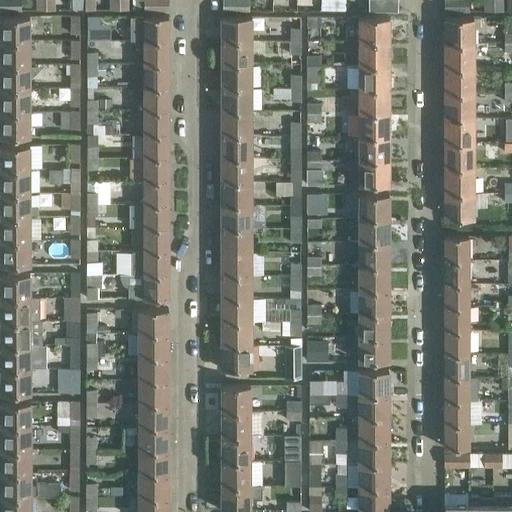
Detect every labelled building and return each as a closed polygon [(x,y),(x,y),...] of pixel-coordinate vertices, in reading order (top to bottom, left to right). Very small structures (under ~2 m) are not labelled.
[(0,0),(0,8),(17,8),(21,8),(21,0),(0,0)] [(46,9),(46,0),(36,0),(36,9),(46,9)] [(55,0),(46,0),(46,9),(56,9),(55,0)] [(85,0),(85,8),(96,8),(95,0),(85,0)] [(109,0),(109,8),(119,8),(119,0),(109,0)] [(119,0),(119,8),(129,8),(129,0),(119,0)] [(144,0),(144,8),(149,8),(169,8),(168,0),(144,0)] [(222,0),(223,9),(242,9),(250,9),(250,0),(222,0)] [(370,0),(371,9),(394,9),(394,0),(370,0)] [(444,0),(445,9),(469,9),(469,0),(444,0)] [(494,10),(493,0),(484,0),(484,10),(494,10)] [(503,0),(493,0),(494,10),(504,10),(503,0)] [(70,13),(70,32),(80,32),(80,13),(70,13)] [(0,14),(0,38),(30,38),(30,14),(0,14)] [(87,26),(97,26),(97,14),(87,14),(87,26)] [(145,14),(145,38),(169,38),(169,14),(145,14)] [(222,14),(222,38),(252,38),(252,14),(222,14)] [(307,15),(307,25),(321,25),(321,15),(307,15)] [(361,15),(361,40),(389,40),(389,15),(361,15)] [(445,15),(445,40),(474,40),(474,26),(480,26),(481,15),(445,15)] [(291,29),(290,39),(301,39),(301,26),(291,26),(291,29)] [(0,38),(0,62),(30,62),(30,38),(0,38)] [(70,57),(80,57),(80,38),(71,38),(70,57)] [(145,38),(145,61),(169,61),(169,38),(145,38)] [(222,38),(222,62),(252,62),(252,49),(259,49),(259,38),(252,38),(222,38)] [(301,39),(290,39),(290,62),(301,62),(301,39)] [(361,40),(361,64),(389,64),(389,40),(361,40)] [(445,40),(445,65),(474,65),(474,40),(445,40)] [(87,50),(87,61),(97,61),(97,50),(87,50)] [(307,53),(307,64),(321,64),(321,53),(307,53)] [(70,80),(80,80),(80,61),(70,61),(70,80)] [(97,61),(87,61),(87,73),(97,73),(97,61)] [(145,61),(145,85),(169,85),(169,61),(145,61)] [(0,62),(0,86),(30,86),(30,62),(0,62)] [(222,62),(222,85),(252,85),(252,62),(222,62)] [(361,64),(361,88),(389,88),(389,64),(361,64)] [(445,65),(445,90),(474,90),(474,65),(445,65)] [(309,89),(323,89),(323,66),(309,66),(309,89)] [(290,72),(290,86),(302,86),(302,72),(290,72)] [(70,85),(70,104),(80,104),(80,85),(70,85)] [(87,85),(87,108),(97,108),(97,85),(87,85)] [(137,109),(145,109),(145,108),(169,108),(169,85),(145,85),(145,96),(137,96),(137,109)] [(222,85),(222,109),(252,109),(252,85),(222,85)] [(302,86),(290,86),(263,86),(263,85),(259,85),(259,93),(263,93),(290,94),(290,99),(302,99),(302,86)] [(0,86),(0,110),(31,110),(30,86),(0,86)] [(361,88),(361,111),(389,111),(389,88),(361,88)] [(445,90),(445,115),(474,115),(474,90),(445,90)] [(112,97),(100,98),(100,107),(112,107),(112,97)] [(307,101),(307,111),(322,111),(321,101),(307,101)] [(71,127),(80,127),(80,108),(71,108),(71,110),(61,110),(61,126),(71,127)] [(97,108),(87,108),(87,121),(97,121),(97,108)] [(145,108),(145,109),(145,132),(169,132),(169,108),(145,108)] [(222,109),(221,132),(252,132),(252,109),(222,109)] [(31,110),(0,110),(0,129),(0,134),(31,134),(31,110)] [(322,111),(307,111),(307,120),(322,120),(322,111)] [(361,111),(361,136),(389,136),(389,111),(361,111)] [(445,115),(445,140),(474,140),(474,115),(445,115)] [(290,120),(290,133),(302,133),(301,120),(290,120)] [(86,123),(86,133),(119,133),(119,123),(86,123)] [(145,132),(145,155),(169,155),(169,132),(145,132)] [(221,132),(221,156),(252,156),(252,132),(221,132)] [(302,133),(290,133),(290,146),(302,146),(302,133)] [(361,136),(361,159),(389,159),(389,136),(361,136)] [(445,140),(445,165),(474,165),(474,140),(445,140)] [(70,141),(70,160),(80,160),(80,141),(70,141)] [(0,143),(0,167),(32,167),(32,143),(0,143)] [(87,145),(87,155),(97,155),(97,145),(87,145)] [(307,148),(307,159),(321,159),(321,149),(307,148)] [(97,155),(87,155),(87,168),(97,168),(97,155)] [(145,155),(145,179),(169,179),(169,155),(145,155)] [(221,156),(221,179),(252,180),(252,179),(260,179),(260,169),(252,169),(252,156),(221,156)] [(321,159),(307,159),(307,167),(321,168),(321,159)] [(389,159),(361,159),(361,182),(389,182),(389,159)] [(445,165),(445,191),(474,191),(474,165),(445,165)] [(70,181),(70,192),(80,192),(80,166),(71,166),(63,166),(63,181),(70,181)] [(0,167),(0,191),(32,191),(32,167),(0,167)] [(290,167),(291,179),(302,179),(302,167),(290,167)] [(87,179),(87,202),(97,202),(97,179),(87,179)] [(145,179),(145,202),(169,202),(169,179),(145,179)] [(221,179),(221,203),(252,203),(252,180),(221,179)] [(291,179),(277,180),(277,194),(291,194),(291,179)] [(302,179),(291,179),(291,194),(302,194),(302,179)] [(0,191),(0,215),(32,215),(32,213),(38,213),(38,204),(32,204),(32,191),(0,191)] [(360,191),(360,215),(389,215),(389,191),(360,191)] [(474,191),(445,191),(445,216),(474,216),(474,191)] [(71,207),(71,215),(80,215),(80,192),(70,192),(62,192),(62,206),(71,207)] [(97,202),(87,202),(87,214),(97,214),(97,202)] [(130,226),(145,226),(169,226),(169,202),(145,202),(145,203),(130,203),(130,226)] [(221,203),(221,227),(252,227),(252,203),(221,203)] [(307,206),(307,216),(321,215),(321,206),(307,206)] [(290,214),(290,226),(302,226),(302,213),(290,214)] [(0,215),(0,239),(32,239),(32,215),(0,215)] [(80,215),(71,215),(71,232),(80,232),(80,215)] [(321,215),(307,216),(307,225),(322,225),(321,215)] [(360,225),(360,239),(389,239),(389,215),(360,215),(360,216),(351,216),(351,225),(360,225)] [(145,226),(145,249),(169,249),(169,226),(145,226)] [(302,226),(290,226),(291,240),(302,240),(302,226)] [(221,227),(221,250),(252,250),(252,227),(221,227)] [(444,233),(444,257),(470,257),(471,234),(444,233)] [(71,256),(80,256),(80,237),(72,236),(71,256)] [(87,237),(87,249),(97,249),(97,237),(87,237)] [(32,239),(0,239),(0,263),(32,263),(32,239)] [(360,239),(360,263),(389,263),(389,239),(360,239)] [(307,245),(307,263),(322,263),(321,255),(317,255),(317,245),(307,245)] [(87,249),(87,272),(97,272),(97,249),(87,249)] [(145,249),(145,272),(145,273),(169,273),(169,249),(145,249)] [(221,250),(221,274),(252,274),(252,250),(221,250)] [(444,257),(444,281),(470,281),(470,257),(444,257)] [(291,260),(290,275),(301,275),(302,261),(291,260)] [(322,263),(307,263),(307,274),(322,274),(322,263)] [(360,263),(360,287),(389,287),(389,263),(360,263)] [(71,270),(70,295),(80,295),(80,270),(71,270)] [(0,271),(0,295),(31,295),(31,271),(0,271)] [(97,272),(87,272),(87,296),(97,296),(97,285),(102,285),(102,272),(97,272)] [(145,273),(145,272),(120,272),(120,275),(121,277),(123,281),(125,283),(129,285),(129,296),(169,296),(169,273),(145,273)] [(221,274),(221,297),(252,297),(252,274),(221,274)] [(301,275),(290,275),(280,274),(280,285),(290,286),(290,296),(301,296),(301,275)] [(444,281),(444,304),(470,304),(470,281),(444,281)] [(360,287),(360,311),(389,311),(389,287),(360,287)] [(0,295),(0,319),(32,319),(40,319),(39,295),(31,295),(0,295)] [(70,295),(70,318),(80,318),(80,295),(70,295)] [(221,297),(221,321),(252,321),(252,297),(221,297)] [(307,303),(307,311),(321,311),(321,302),(307,303)] [(444,304),(444,328),(470,328),(470,304),(444,304)] [(139,306),(139,330),(169,330),(169,306),(139,306)] [(290,306),(290,321),(302,321),(302,306),(290,306)] [(87,330),(107,330),(107,324),(97,324),(97,310),(87,310),(87,330)] [(321,311),(307,311),(307,322),(322,322),(321,311)] [(360,311),(360,335),(389,335),(389,311),(360,311)] [(70,337),(70,343),(80,342),(80,318),(70,318),(66,318),(66,337),(70,337)] [(0,319),(1,343),(32,343),(32,319),(0,319)] [(265,319),(262,319),(262,328),(281,328),(281,319),(265,319)] [(221,321),(221,344),(259,344),(259,343),(252,343),(252,321),(221,321)] [(302,321),(290,321),(290,328),(290,333),(302,333),(302,321)] [(444,328),(444,351),(470,351),(470,328),(444,328)] [(139,330),(139,353),(169,353),(169,330),(139,330)] [(327,335),(307,335),(307,356),(327,356),(327,335)] [(389,335),(360,335),(360,359),(389,359),(389,335)] [(65,366),(70,366),(80,366),(80,342),(70,343),(66,343),(65,366)] [(86,354),(97,354),(104,354),(104,342),(86,342),(86,354)] [(1,343),(1,367),(32,367),(32,343),(1,343)] [(259,344),(221,344),(221,367),(259,367),(259,344)] [(302,344),(284,344),(284,376),(302,376),(302,344)] [(470,375),(470,351),(444,351),(444,375),(470,375)] [(500,375),(502,375),(511,374),(511,351),(508,351),(508,362),(500,362),(500,375)] [(139,353),(139,377),(169,377),(169,353),(139,353)] [(97,354),(86,354),(86,367),(97,367),(97,354)] [(80,366),(70,366),(70,391),(80,391),(80,366)] [(32,367),(1,367),(1,391),(32,391),(32,367)] [(359,391),(389,391),(389,368),(359,368),(359,391)] [(508,386),(508,398),(511,398),(511,374),(502,375),(502,386),(508,386)] [(444,375),(444,398),(470,398),(470,397),(477,397),(477,375),(470,375),(444,375)] [(139,377),(139,400),(169,400),(169,377),(139,377)] [(336,379),(336,392),(347,392),(346,379),(336,379)] [(221,383),(221,408),(252,408),(252,407),(259,406),(259,395),(252,395),(252,383),(221,383)] [(86,388),(86,400),(97,400),(97,388),(86,388)] [(359,415),(389,415),(389,391),(359,391),(359,415)] [(310,402),(330,402),(330,392),(310,392),(310,402)] [(347,392),(336,392),(336,405),(347,404),(347,392)] [(70,398),(70,424),(80,424),(80,399),(70,398)] [(444,398),(444,422),(470,422),(470,398),(444,398)] [(1,399),(1,423),(30,423),(30,399),(1,399)] [(286,399),(286,408),(301,408),(301,399),(286,399)] [(97,400),(86,400),(86,426),(97,426),(97,400)] [(139,415),(139,424),(169,424),(169,400),(139,400),(139,402),(130,402),(130,415),(139,415)] [(221,408),(221,433),(252,433),(259,433),(260,421),(252,421),(252,408),(221,408)] [(301,408),(286,408),(286,418),(301,418),(301,408)] [(359,439),(389,438),(389,415),(359,415),(359,438),(359,439)] [(470,422),(444,422),(444,445),(470,445),(470,422)] [(1,423),(1,447),(30,447),(30,423),(1,423)] [(70,430),(70,447),(80,447),(80,424),(70,424),(63,424),(63,430),(70,430)] [(139,424),(139,448),(169,448),(169,424),(139,424)] [(336,425),(336,438),(347,438),(347,425),(336,425)] [(221,433),(221,458),(252,458),(252,433),(221,433)] [(86,435),(86,448),(97,448),(97,435),(86,435)] [(287,437),(287,458),(301,458),(301,437),(287,437)] [(333,443),(333,438),(309,438),(309,461),(323,461),(323,443),(333,443)] [(359,451),(359,462),(389,462),(389,438),(359,439),(359,438),(347,438),(336,438),(336,462),(346,462),(346,451),(359,451)] [(30,447),(1,447),(1,471),(30,471),(30,447)] [(80,447),(70,447),(70,471),(80,471),(80,447)] [(97,448),(86,448),(85,461),(97,461),(97,448)] [(139,448),(139,471),(169,471),(169,448),(139,448)] [(445,465),(471,465),(471,451),(445,451),(445,465)] [(484,465),(494,465),(494,451),(485,451),(484,465)] [(494,451),(494,465),(503,465),(503,451),(494,451)] [(221,458),(221,483),(252,483),(252,458),(221,458)] [(347,462),(346,462),(336,462),(336,486),(347,486),(347,462)] [(359,462),(359,486),(389,486),(389,462),(359,462)] [(301,483),(301,468),(287,468),(287,483),(301,483)] [(309,470),(309,485),(320,485),(323,485),(323,470),(309,470)] [(30,495),(30,471),(1,471),(1,495),(30,495)] [(80,471),(70,471),(64,471),(64,483),(70,483),(70,488),(80,488),(80,471)] [(139,471),(139,495),(168,495),(169,471),(139,471)] [(86,480),(86,495),(97,495),(97,480),(86,480)] [(252,483),(221,483),(221,509),(252,509),(252,495),(262,495),(262,483),(252,483)] [(123,485),(111,485),(111,494),(123,494),(123,485)] [(320,485),(309,485),(309,510),(321,510),(320,485)] [(347,498),(347,486),(336,486),(336,498),(347,498)] [(389,486),(359,486),(359,509),(389,509),(389,486)] [(469,502),(469,511),(493,511),(493,496),(479,496),(479,493),(469,494),(469,502)] [(69,511),(79,511),(79,494),(70,494),(69,511)] [(30,511),(30,495),(1,495),(1,511),(30,511)] [(97,495),(86,495),(86,508),(97,508),(97,495)] [(168,511),(168,495),(139,495),(139,496),(122,496),(121,511),(168,511)] [(286,510),(301,510),(301,499),(286,498),(286,510)] [(444,511),(469,511),(469,502),(444,502),(444,511)] [(493,511),(511,511),(511,502),(494,502),(493,511)]
